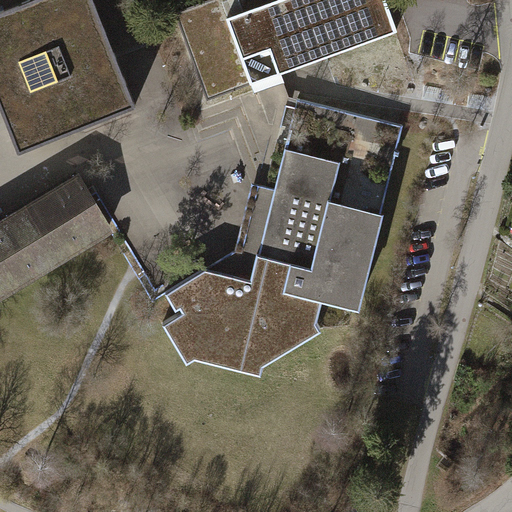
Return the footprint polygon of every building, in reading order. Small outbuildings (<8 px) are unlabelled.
[(93,0),(28,0),(0,11),(0,105),(18,152),(136,105),(93,0)] [(374,0),(217,0),(171,17),(203,103),(388,35),(374,0)] [(171,319),(152,330),(173,367),(247,380),(249,369),(310,334),(304,327),(311,304),(345,313),(371,220),(321,206),(332,166),(277,151),(266,190),(251,186),(231,256),(158,298),(171,319)] [(0,317),(114,248),(70,176),(0,219),(0,317)] [(384,202),(387,183),(364,179),(361,199),(384,202)]
